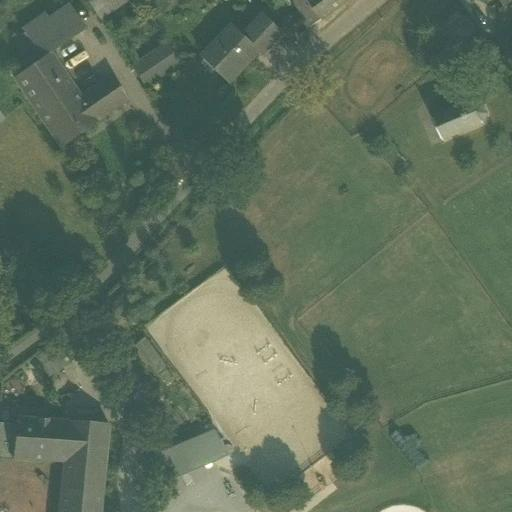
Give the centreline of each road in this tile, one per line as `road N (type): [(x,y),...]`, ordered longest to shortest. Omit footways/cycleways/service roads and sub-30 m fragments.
road 1 (track): [(369,0),(345,16),(87,300),(0,366)]
road 2 (track): [(97,34),(196,181)]
